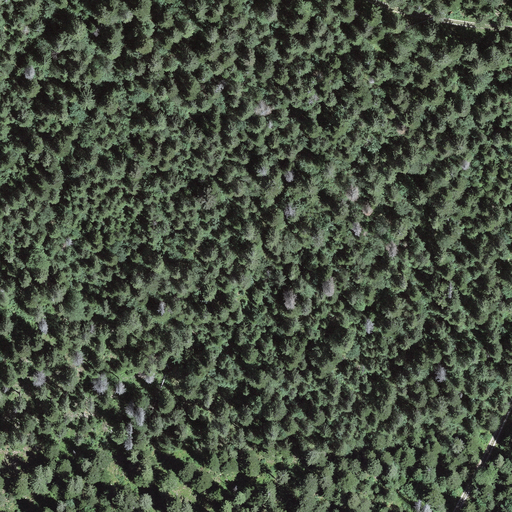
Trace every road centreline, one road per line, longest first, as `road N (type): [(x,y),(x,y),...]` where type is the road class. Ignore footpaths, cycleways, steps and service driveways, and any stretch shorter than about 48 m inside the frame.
road 1 (track): [(511,27),(373,0)]
road 2 (track): [(511,400),(455,511)]
